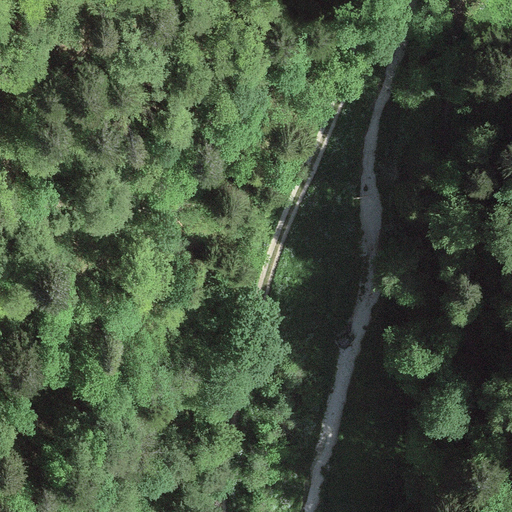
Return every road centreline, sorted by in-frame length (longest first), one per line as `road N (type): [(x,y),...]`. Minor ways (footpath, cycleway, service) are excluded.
road 1 (track): [(217,511),(223,441),(271,251),(376,0)]
road 2 (track): [(511,462),(445,265),(446,65),(456,0)]
